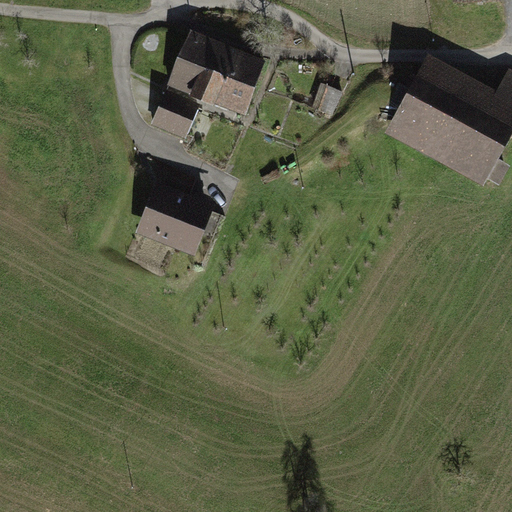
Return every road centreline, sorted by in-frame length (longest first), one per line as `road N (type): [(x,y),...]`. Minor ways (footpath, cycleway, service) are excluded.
road 1 (track): [(511,57),(335,51),(283,13),(253,2),(203,0)]
road 2 (track): [(164,0),(163,18),(0,8)]
